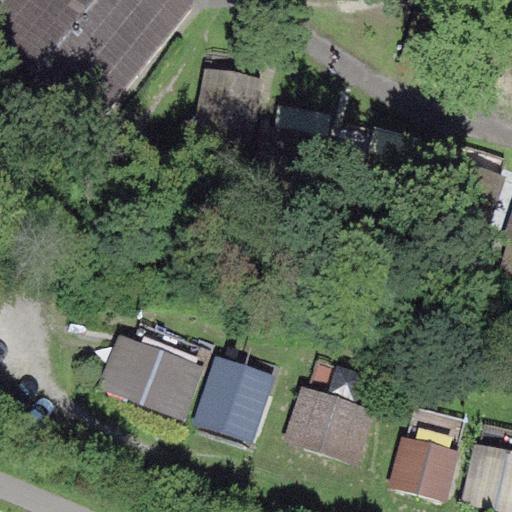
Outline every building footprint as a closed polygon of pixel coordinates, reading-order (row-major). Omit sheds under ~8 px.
[(40,0),(1,48),(82,115),(177,0),(40,0)] [(125,328),(104,391),(193,420),(214,357),(125,328)] [(225,358),(202,420),(257,441),(280,379),(225,358)] [(363,468),(383,410),(309,385),(289,443),(363,468)] [(420,411),(417,434),(466,441),(469,417),(420,411)] [(405,437),(397,490),(456,499),(464,446),(405,437)] [(511,511),(511,445),(484,439),(469,503),(511,511)]
